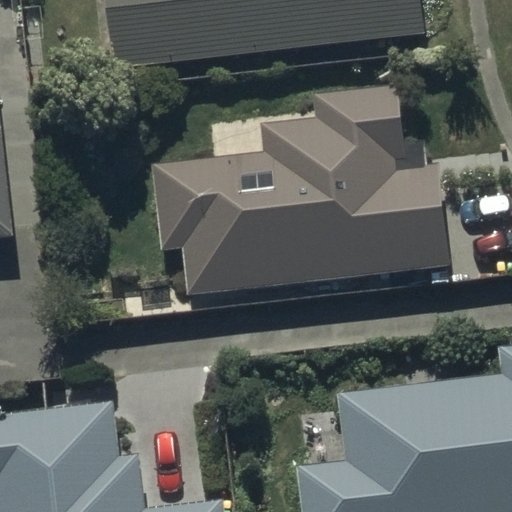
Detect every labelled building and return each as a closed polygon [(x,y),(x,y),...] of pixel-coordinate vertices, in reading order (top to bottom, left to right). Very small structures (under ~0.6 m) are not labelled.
[(112,0),(121,74),(427,40),(422,0),(112,0)] [(0,244),(19,242),(0,74),(0,244)] [(189,254),(194,300),(456,271),(444,170),(414,173),(404,90),(318,100),(321,123),(266,129),(270,158),(158,170),(167,256),(189,254)] [(302,473),(306,511),(511,511),(511,352),(504,353),(507,381),(344,399),(351,467),(302,473)] [(0,511),(229,511),(229,506),(173,511),(148,511),(143,460),(125,462),(119,409),(0,421),(0,511)]
